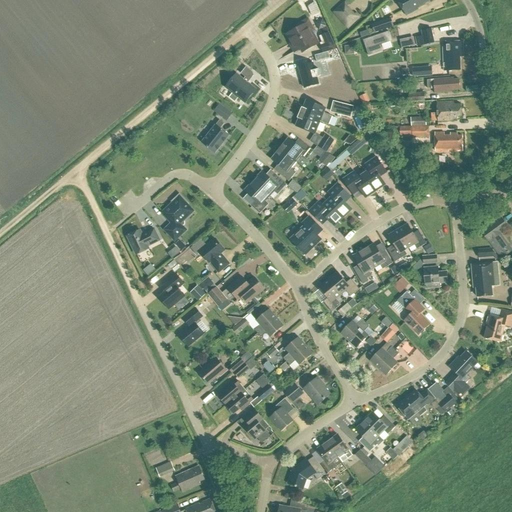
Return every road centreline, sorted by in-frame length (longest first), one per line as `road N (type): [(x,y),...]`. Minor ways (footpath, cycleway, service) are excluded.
road 1 (track): [(248,26),(0,233)]
road 2 (residential): [(354,402),(416,373),(455,334),(463,294),(455,199)]
road 3 (residential): [(211,191),(252,137),(274,89),(272,67),(248,26)]
road 4 (residential): [(298,289),(370,226),(405,207),(455,199)]
road 5 (unclassified): [(135,294),(208,448)]
road 6 (track): [(135,294),(77,169)]
road 7 (residential): [(511,122),(491,91),(477,22),(464,0)]
road 8 (residential): [(298,289),(211,191)]
road 9 (residential): [(354,402),(298,289)]
